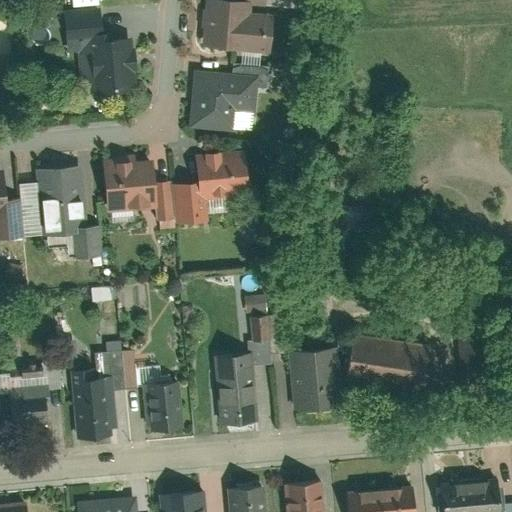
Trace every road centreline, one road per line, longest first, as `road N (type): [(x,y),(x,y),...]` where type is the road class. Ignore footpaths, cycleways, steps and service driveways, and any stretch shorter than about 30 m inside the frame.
road 1 (residential): [(511,428),(0,475)]
road 2 (residential): [(174,0),(163,126),(0,141)]
